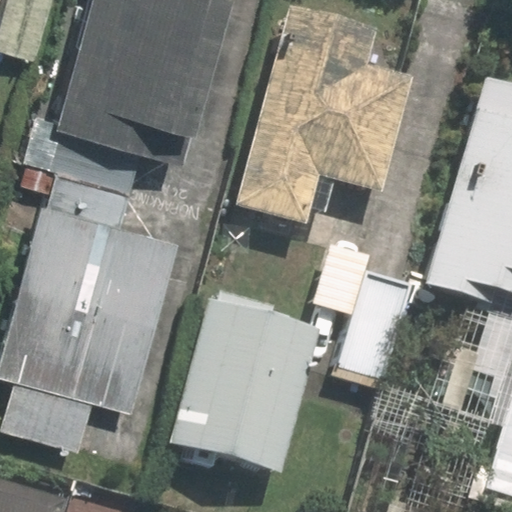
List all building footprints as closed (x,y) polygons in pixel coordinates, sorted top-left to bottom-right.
[(185,154),(228,0),(88,0),(55,117),(185,154)] [(404,69),(412,39),(289,5),(236,199),(313,221),(324,180),(381,196),(416,72),(404,69)] [(511,77),(487,70),(426,281),(511,305),(511,402),(487,488),(511,494),(511,77)] [(97,391),(130,400),(177,226),(122,211),(135,165),(56,144),(52,161),(28,154),(20,183),(44,190),(0,350),(0,365),(13,369),(0,417),(0,421),(83,444),(97,391)] [(381,386),(412,284),(369,271),(374,252),(330,239),(311,303),(348,314),(331,372),(381,386)] [(284,472),(328,324),(219,291),(175,439),(284,472)] [(0,511),(54,511),(56,506),(0,488),(0,511)]
